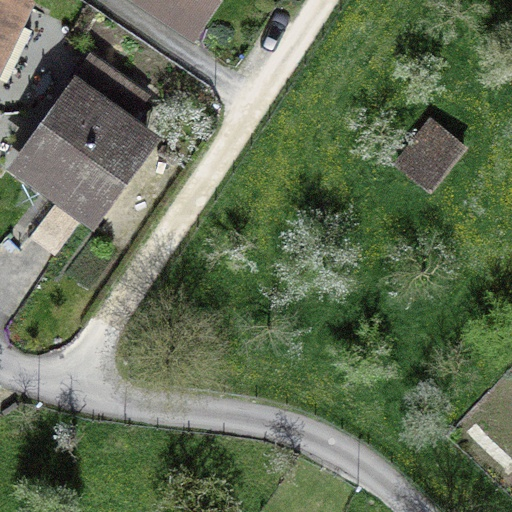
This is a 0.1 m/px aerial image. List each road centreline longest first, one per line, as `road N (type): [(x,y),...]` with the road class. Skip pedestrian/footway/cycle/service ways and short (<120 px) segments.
road 1 (residential): [(322,0),(64,387)]
road 2 (residential): [(436,511),(365,459),(300,433),(64,387)]
